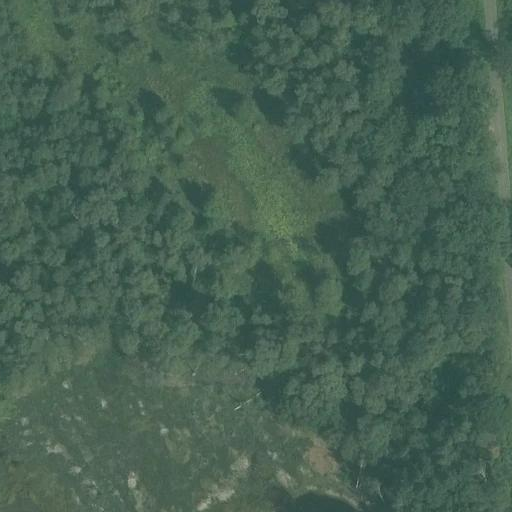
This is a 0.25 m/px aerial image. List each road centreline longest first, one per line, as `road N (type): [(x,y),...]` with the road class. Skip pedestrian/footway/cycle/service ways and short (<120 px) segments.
road 1 (track): [(86,0),(137,37),(218,46),(253,60),(374,180),(378,249),(314,360)]
road 2 (unclassified): [(494,0),(511,170)]
